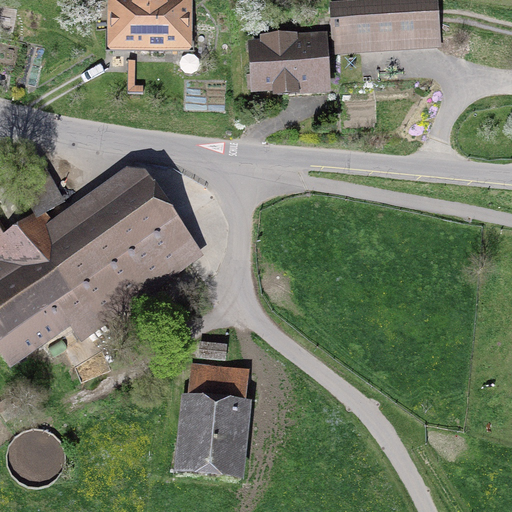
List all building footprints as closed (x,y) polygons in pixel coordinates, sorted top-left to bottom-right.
[(113,30),(113,46),(149,46),(149,52),(165,52),(165,46),(187,46),(187,30),(190,30),(190,15),(187,15),(186,0),(112,0),(113,15),(110,15),(110,30),(113,30)] [(334,8),(336,48),(436,42),(434,2),(334,8)] [(248,90),(324,85),(321,44),(255,48),(256,73),(247,74),(248,90)] [(9,164),(40,214),(41,215),(42,215),(64,201),(33,156),(27,154),(9,164)] [(40,214),(16,230),(77,318),(88,335),(191,262),(138,187),(132,186),(58,238),(42,215),(41,215),(40,214)] [(0,333),(18,359),(77,318),(16,230),(6,237),(0,227),(0,264),(6,274),(0,278),(0,333)] [(199,358),(225,360),(226,346),(200,343),(199,358)] [(187,467),(232,471),(239,408),(244,408),(245,401),(239,401),(242,372),(197,368),(187,467)]
